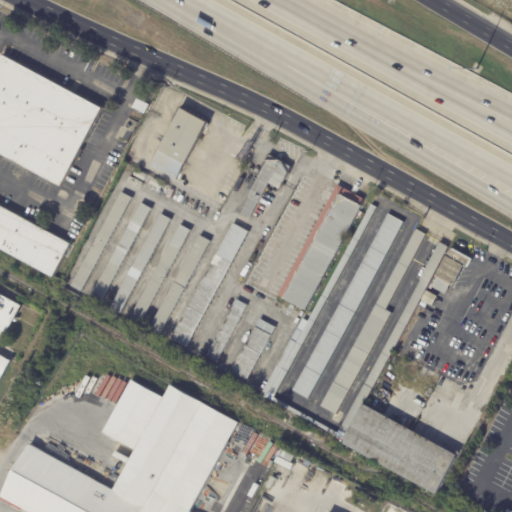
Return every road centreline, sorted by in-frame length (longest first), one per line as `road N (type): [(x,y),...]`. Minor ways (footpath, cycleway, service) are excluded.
road 1 (secondary): [(19,0),(328,142),(511,242)]
road 2 (motorway): [(296,68),(387,135),(511,207)]
road 3 (motorway): [(296,68),(511,179)]
road 4 (motorway): [(511,136),(377,55)]
road 5 (motorway): [(511,112),(377,55)]
road 6 (residential): [(50,309),(0,424)]
